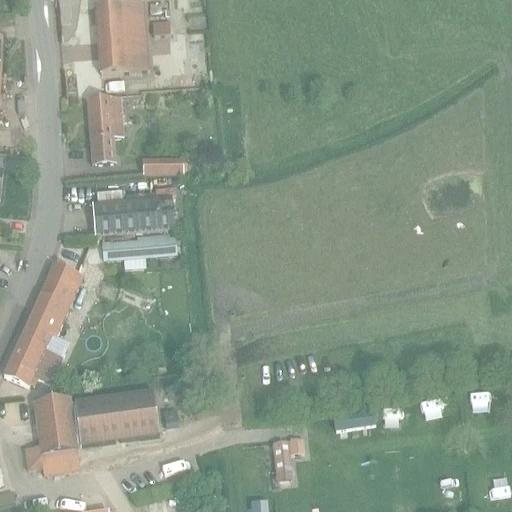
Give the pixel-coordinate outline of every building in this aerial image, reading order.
[(100,77),(148,73),(142,4),(95,8),(100,77)] [(153,38),(170,37),(169,22),(152,23),(153,38)] [(113,141),(123,140),(120,99),(110,100),(110,99),(87,101),(90,143),(92,168),(116,166),(113,141)] [(166,161),(144,162),(144,178),(167,177),(182,177),(182,173),(182,161),(166,161)] [(95,240),(174,235),(172,203),(93,208),(95,240)] [(45,353),(52,338),(56,340),(83,281),(53,268),(4,380),(36,394),(41,382),(50,386),(55,373),(61,360),(45,353)] [(103,290),(97,302),(111,308),(116,296),(103,290)] [(71,407),(70,401),(35,406),(41,450),(25,452),(28,474),(43,472),(44,478),(79,474),(76,449),(80,448),(80,450),(160,440),(154,395),(75,405),(75,407),(71,407)] [(303,442),(273,446),(277,485),(292,483),(289,458),(305,456),(303,442)] [(12,495),(0,497),(0,509),(15,506),(12,495)]
